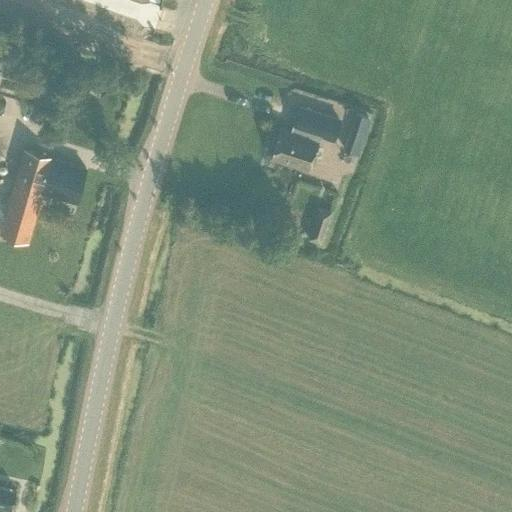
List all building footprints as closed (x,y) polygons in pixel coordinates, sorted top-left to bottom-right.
[(64,64),(40,57),(34,80),(58,86),(64,64)] [(332,140),(337,124),(311,116),(305,132),(307,132),(306,137),(280,129),(271,157),(308,169),(317,141),(316,140),(318,136),(332,140)] [(350,131),(344,150),(355,154),(361,135),(350,131)] [(0,168),(0,234),(27,243),(42,191),(54,194),(76,201),(85,168),(63,162),(63,164),(51,160),(52,157),(24,148),(16,173),(0,168)] [(333,212),(321,208),(311,239),(322,243),(333,212)] [(0,505),(12,509),(16,490),(0,486),(0,505)]
